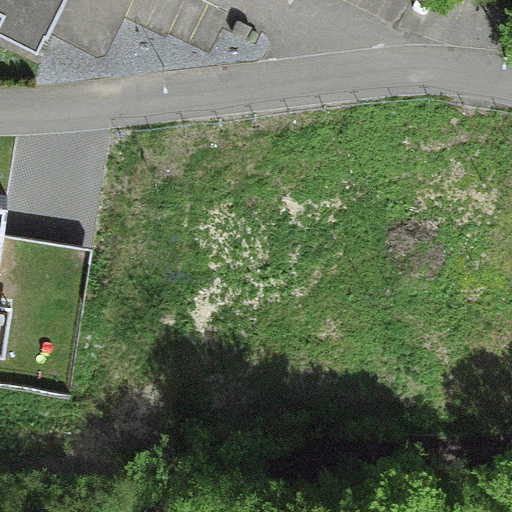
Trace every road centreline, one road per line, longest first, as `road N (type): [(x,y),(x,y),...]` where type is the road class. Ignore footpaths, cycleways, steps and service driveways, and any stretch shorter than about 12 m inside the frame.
road 1 (residential): [(511,77),(313,79),(0,111)]
road 2 (track): [(511,437),(286,458),(165,511)]
